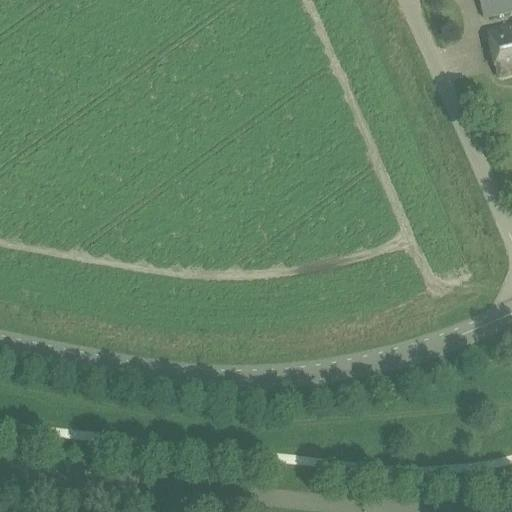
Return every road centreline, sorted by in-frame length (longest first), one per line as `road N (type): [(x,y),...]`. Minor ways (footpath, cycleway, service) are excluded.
road 1 (tertiary): [(511,314),(423,350),(241,379),(143,371),(0,343)]
road 2 (unclassified): [(511,241),(404,0)]
